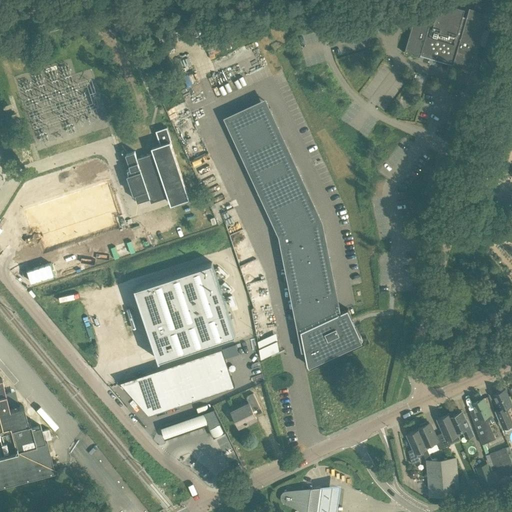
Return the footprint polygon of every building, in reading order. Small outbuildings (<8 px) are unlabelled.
[(416,11),(404,52),(420,57),(421,54),(453,64),(452,66),(471,72),(488,12),(469,7),(466,17),(463,16),(465,9),(440,1),(435,18),(432,17),(432,16),(416,11)] [(303,38),(305,46),(315,44),(313,36),(303,38)] [(257,60),(260,68),(269,65),(266,56),(257,60)] [(5,117),(0,119),(3,127),(19,122),(16,113),(5,117)] [(364,133),(370,138),(383,121),(377,116),(364,133)] [(190,146),(196,144),(195,139),(204,137),(199,120),(183,125),(190,146)] [(135,151),(126,153),(131,168),(126,170),(129,176),(130,175),(136,192),(134,192),(137,202),(151,198),(152,201),(169,196),(172,204),(190,198),(171,141),(172,141),(167,127),(157,131),(161,144),(152,147),(154,153),(138,158),(135,151)] [(282,234),(297,310),(334,292),(320,222),(286,149),(250,165),(282,234)] [(199,167),(208,164),(206,159),(198,162),(199,167)] [(37,249),(111,224),(104,202),(99,204),(95,192),(31,213),(35,225),(29,227),(37,249)] [(227,214),(230,220),(239,216),(236,210),(227,214)] [(236,333),(212,262),(147,283),(161,323),(163,330),(170,328),(178,352),(236,333)] [(163,330),(147,283),(137,287),(160,358),(178,352),(170,328),(163,330)] [(360,336),(361,336),(348,309),(301,330),(308,365),(309,365),(309,364),(361,339),(360,336)] [(277,341),(259,349),(261,359),(279,351),(277,341)] [(222,348),(121,381),(150,414),(235,386),(222,348)] [(0,485),(54,472),(45,439),(44,440),(42,430),(40,426),(39,425),(31,427),(29,422),(27,422),(23,404),(9,408),(1,378),(0,378),(0,485)] [(511,404),(505,389),(494,394),(500,409),(495,411),(503,429),(511,424),(511,418),(507,407),(511,404)] [(268,391),(262,394),(266,403),(273,400),(268,391)] [(475,409),(471,411),(483,444),(496,439),(485,416),(491,414),(484,398),(473,403),(475,409)] [(255,402),(235,412),(244,430),(264,420),(255,402)] [(221,423),(215,409),(204,412),(208,424),(210,429),(221,423)] [(208,424),(204,412),(161,427),(165,439),(208,424)] [(451,416),(450,417),(457,432),(463,429),(467,438),(473,435),(466,419),(466,420),(462,412),(457,414),(455,413),(452,414),(451,416)] [(450,414),(439,419),(444,432),(440,434),(445,446),(451,444),(448,438),(458,434),(457,432),(450,417),(451,416),(450,414)] [(225,432),(221,423),(210,429),(214,438),(225,432)] [(429,423),(418,427),(419,429),(427,447),(437,443),(440,449),(445,446),(440,434),(435,436),(429,423)] [(49,429),(42,430),(44,440),(45,439),(51,438),(49,429)] [(418,456),(424,454),(427,460),(432,459),(427,447),(419,429),(408,434),(414,448),(409,450),(412,464),(420,460),(418,456)] [(511,451),(510,446),(486,454),(495,477),(511,471),(511,451)] [(456,457),(432,459),(427,460),(430,495),(459,493),(456,457)] [(488,464),(476,468),(483,485),(494,481),(488,464)] [(478,480),(469,482),(471,491),(482,489),(478,480)] [(78,481),(75,486),(82,490),(85,485),(78,481)] [(339,511),(344,484),(312,486),(309,511),(308,511),(339,511)] [(280,495),(280,497),(281,498),(281,500),(283,501),(284,502),(285,503),(286,503),(308,511),(309,511),(312,486),(286,489),(285,489),(282,491),(281,493),(280,495)]
